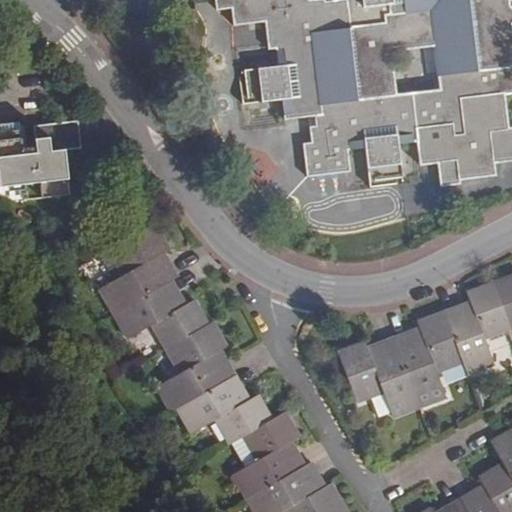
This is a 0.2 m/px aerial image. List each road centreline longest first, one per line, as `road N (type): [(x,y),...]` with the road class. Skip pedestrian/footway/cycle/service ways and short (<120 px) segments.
road 1 (residential): [(276,278),(214,237),(70,39),(22,0)]
road 2 (residential): [(374,511),(277,342),(270,307),(276,278)]
road 3 (residential): [(511,227),(401,284),(327,292),(276,278)]
